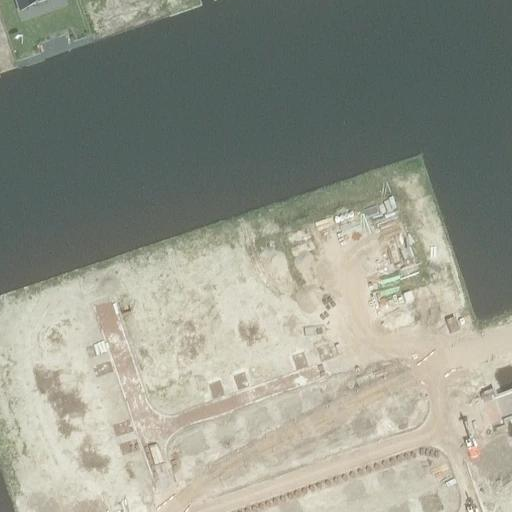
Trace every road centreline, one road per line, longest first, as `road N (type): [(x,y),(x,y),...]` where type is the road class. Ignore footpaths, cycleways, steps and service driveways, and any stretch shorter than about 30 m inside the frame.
road 1 (residential): [(444,428),(417,350),(406,343),(146,432)]
road 2 (residential): [(198,511),(444,428)]
road 3 (residential): [(146,432),(102,305)]
